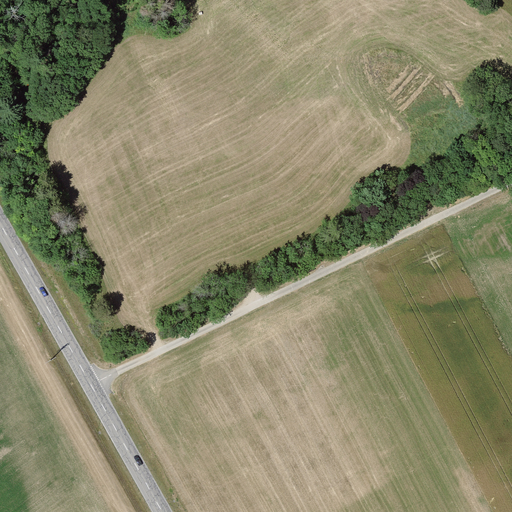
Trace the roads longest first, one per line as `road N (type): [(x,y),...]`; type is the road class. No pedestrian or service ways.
road 1 (track): [(511,181),(90,384)]
road 2 (secondary): [(162,511),(0,226)]
